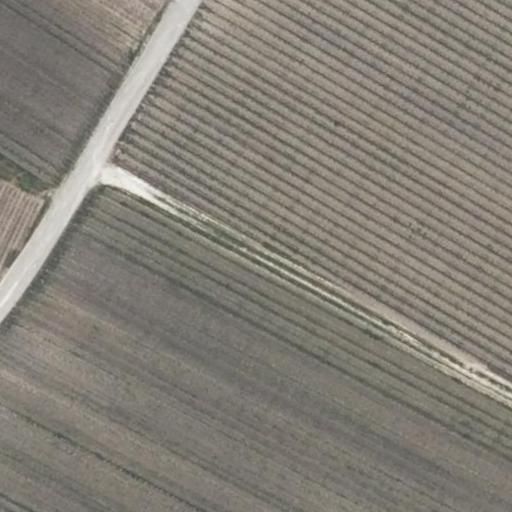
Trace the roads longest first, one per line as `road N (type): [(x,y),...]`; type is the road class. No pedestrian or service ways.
road 1 (track): [(91,167),(511,399)]
road 2 (track): [(185,0),(0,306)]
